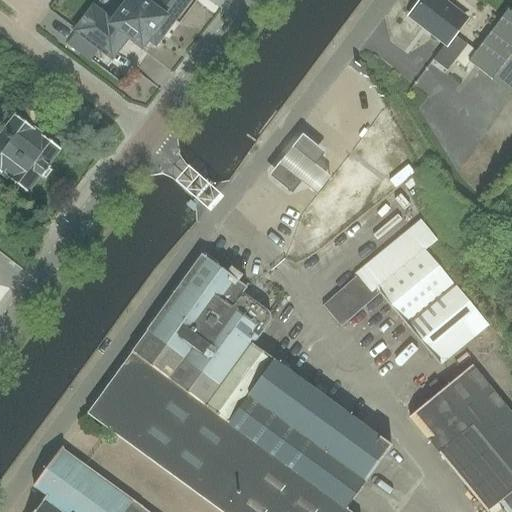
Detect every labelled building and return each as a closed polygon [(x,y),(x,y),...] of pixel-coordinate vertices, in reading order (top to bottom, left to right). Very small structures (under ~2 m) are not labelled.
[(77,32),(112,58),(129,37),(143,48),(159,28),(165,33),(189,0),(131,0),(114,24),(95,9),(77,32)] [(511,54),(511,13),(509,11),(477,53),(454,36),(466,20),(440,0),(424,0),(411,17),(446,44),(434,61),(447,72),(455,62),(465,69),(470,63),(492,80),(511,54)] [(49,166),(61,150),(33,128),(38,121),(37,116),(27,109),(21,108),(0,135),(0,172),(28,193),(40,177),(42,179),(50,168),(49,166)] [(281,187),(292,196),(302,184),(317,196),(331,179),(316,166),(326,154),(314,145),(303,135),(269,177),(281,187)] [(358,277),(323,307),(341,328),(380,294),(441,366),(487,328),(423,252),(436,242),(420,222),(356,276),(358,277)] [(267,313),(243,295),(247,289),(238,282),(242,277),(232,269),(233,268),(222,259),(216,266),(204,258),(201,255),(147,331),(221,388),(249,343),(252,346),(269,324),(270,323),(270,321),(270,319),(270,318),(270,316),(269,315),(268,314),(267,313)] [(147,331),(132,353),(207,407),(221,388),(147,331)] [(274,362),(252,346),(249,343),(221,388),(207,407),(229,424),(250,396),(274,362)] [(247,437),(229,424),(207,407),(132,353),(87,415),(92,418),(202,498),(247,437)] [(283,420),(308,386),(274,362),(250,396),(283,420)] [(511,511),(511,415),(472,367),(410,418),(486,511),(488,511),(500,503),(507,511),(511,511)] [(330,455),(355,421),(308,386),(283,420),(330,455)] [(330,455),(283,420),(250,396),(229,424),(247,437),(346,508),(366,481),(330,455)] [(330,455),(366,481),(392,447),(355,421),(330,455)] [(350,511),(346,508),(247,437),(202,498),(220,511),(350,511)] [(146,511),(62,450),(34,488),(47,497),(35,511),(146,511)]
